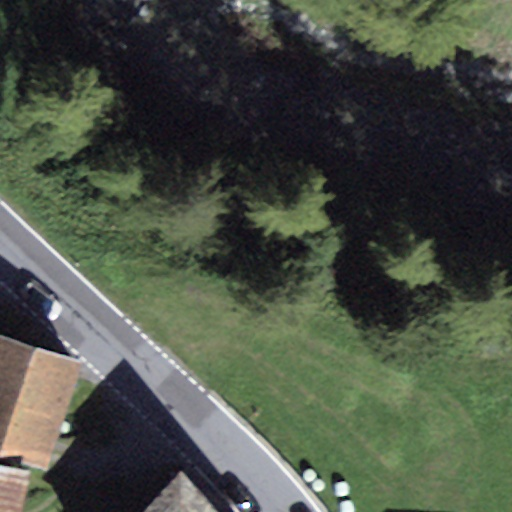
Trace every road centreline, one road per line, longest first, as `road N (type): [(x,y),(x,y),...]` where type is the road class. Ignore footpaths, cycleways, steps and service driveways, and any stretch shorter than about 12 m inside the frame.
road 1 (primary): [(276,511),(0,242)]
road 2 (unknown): [(153,386),(45,511)]
